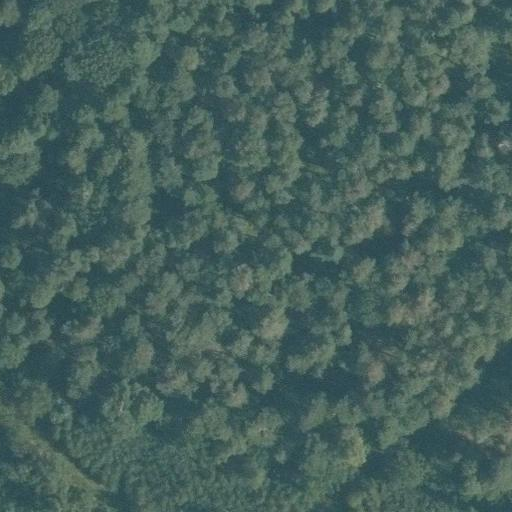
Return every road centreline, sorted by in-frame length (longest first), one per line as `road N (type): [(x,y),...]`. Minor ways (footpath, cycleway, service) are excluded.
road 1 (track): [(309,511),(511,305)]
road 2 (track): [(0,385),(128,511)]
